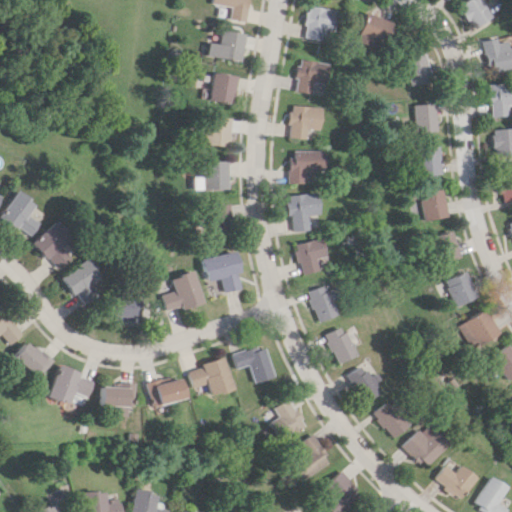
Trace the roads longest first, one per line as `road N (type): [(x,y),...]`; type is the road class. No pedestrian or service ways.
road 1 (residential): [(426,511),(401,497),(334,423),(275,314),(256,210),(275,0)]
road 2 (residential): [(402,0),(437,28),(469,234),(511,314)]
road 3 (residential): [(275,314),(144,354),(112,352),(88,346),(49,316),(0,261)]
